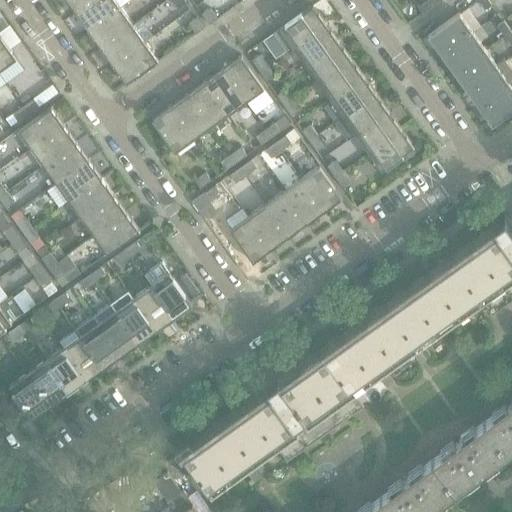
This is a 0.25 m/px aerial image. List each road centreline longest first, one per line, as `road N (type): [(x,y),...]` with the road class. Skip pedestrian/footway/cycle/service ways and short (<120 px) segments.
road 1 (residential): [(254,331),(476,176)]
road 2 (residential): [(34,484),(254,331)]
road 3 (residential): [(106,120),(254,331)]
road 4 (residential): [(476,176),(354,0)]
road 5 (residential): [(272,0),(106,120)]
road 6 (residential): [(20,0),(106,120)]
